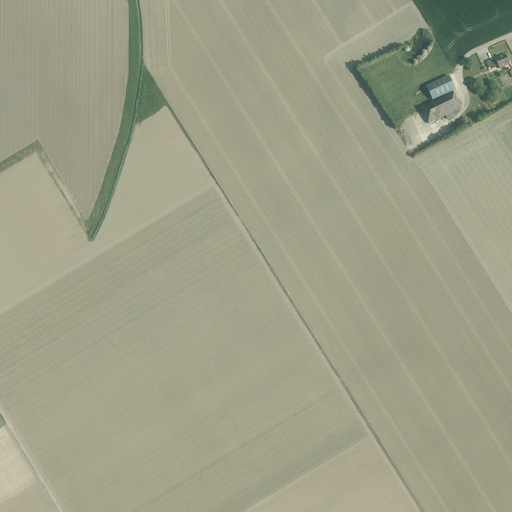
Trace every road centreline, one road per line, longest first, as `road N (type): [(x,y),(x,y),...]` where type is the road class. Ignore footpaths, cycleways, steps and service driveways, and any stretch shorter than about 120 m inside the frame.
road 1 (track): [(90,228),(127,122),(131,0)]
road 2 (unknown): [(410,149),(462,110),(465,56),(511,35)]
road 3 (track): [(61,511),(0,408)]
